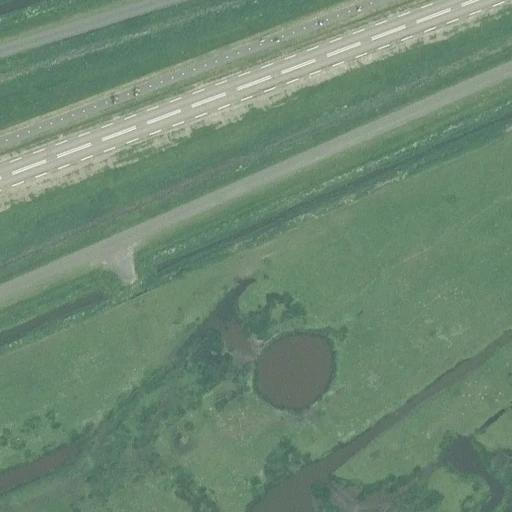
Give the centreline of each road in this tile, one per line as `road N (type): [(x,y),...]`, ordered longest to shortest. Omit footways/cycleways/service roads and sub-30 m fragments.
road 1 (unclassified): [(0,304),(511,79)]
road 2 (secondary): [(0,179),(476,0)]
road 3 (unclassified): [(193,0),(0,62)]
